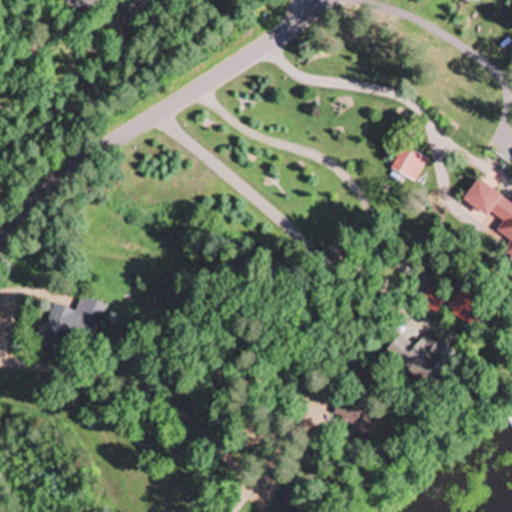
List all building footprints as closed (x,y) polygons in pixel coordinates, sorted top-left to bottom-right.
[(390,169),(414,184),(428,161),(403,146),(390,169)] [(511,203),(478,179),(464,199),(501,225),(496,231),(510,241),(505,249),(511,254),(511,203)] [(76,311),(52,304),(45,328),(94,342),(105,303),(80,297),(76,311)] [(477,318),(474,300),(461,302),(463,319),(477,318)] [(422,381),(450,350),(430,332),(416,348),(400,334),(387,349),(422,381)] [(333,414),(367,436),(380,416),(345,394),(333,414)] [(303,493),(293,483),(278,497),(288,508),(303,493)]
